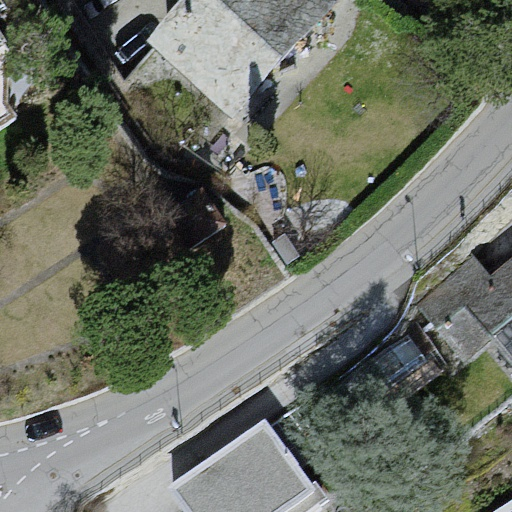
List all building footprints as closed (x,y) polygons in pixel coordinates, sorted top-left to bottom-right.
[(0,0),(0,87),(48,57),(27,24),(52,7),(47,0),(0,0)] [(379,3),(376,0),(227,0),(174,62),(261,138),(379,3)] [(474,258),(413,307),(462,367),(495,340),(511,361),(511,260),(490,278),(474,258)] [(264,421),(173,486),(191,511),(276,511),(312,487),(264,421)] [(511,511),(511,500),(495,511),(511,511)]
